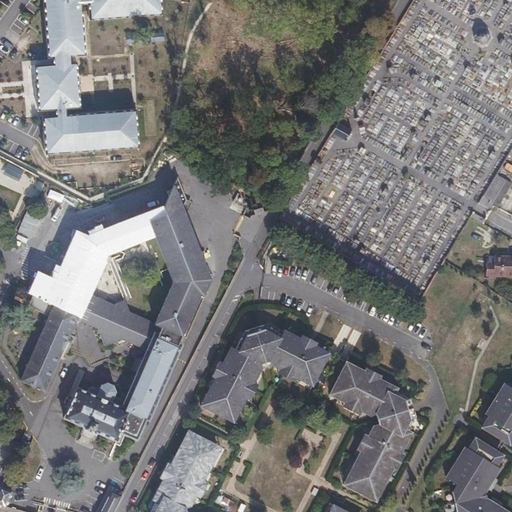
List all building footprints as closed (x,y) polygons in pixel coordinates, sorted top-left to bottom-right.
[(43,0),(47,57),(55,57),(55,66),(36,68),(39,110),(57,109),(58,117),(45,118),(47,154),(139,148),(136,112),(67,116),(66,109),(81,108),(78,65),(72,65),(71,56),(86,55),(83,5),(90,4),(91,19),(162,15),(160,0),(43,0)] [(489,34),(490,32),(483,28),(482,30),(479,29),(474,36),(477,38),(476,40),(483,44),(484,42),(487,44),(491,36),(489,34)] [(488,203),(494,206),(496,207),(510,183),(497,175),(484,196),(490,200),(488,203)] [(145,222),(131,226),(149,236),(155,234),(156,239),(205,267),(205,264),(200,262),(202,257),(200,252),(195,249),(197,244),(196,241),(191,238),(193,233),(191,229),(186,226),(188,222),(186,216),(183,215),(190,201),(180,177),(173,191),(169,192),(171,196),(164,210),(144,218),(145,222)] [(479,203),(491,210),(494,206),(488,203),(490,200),(484,196),(483,196),(479,203)] [(471,216),(475,219),(483,224),(486,219),(473,212),(471,216)] [(144,218),(126,224),(131,226),(145,222),(144,218)] [(282,221),(278,228),(283,230),(287,224),(282,221)] [(131,226),(126,224),(89,238),(85,242),(78,246),(78,248),(131,226)] [(472,224),(470,230),(483,234),(484,228),(472,224)] [(204,273),(206,267),(205,267),(156,239),(172,282),(173,285),(155,324),(130,313),(126,300),(113,305),(88,294),(106,253),(149,236),(131,226),(78,248),(74,256),(58,290),(50,287),(38,292),(35,291),(28,306),(49,316),(20,378),(45,389),(76,319),(92,326),(95,334),(103,338),(106,347),(114,343),(121,346),(130,343),(145,350),(125,395),(120,406),(111,402),(114,396),(116,392),(114,385),(107,382),(100,385),(97,388),(92,386),(88,387),(86,391),(76,386),(62,418),(85,427),(84,430),(94,435),(96,432),(117,441),(122,430),(126,431),(125,433),(137,439),(146,419),(148,420),(175,361),(172,360),(173,357),(177,358),(182,345),(179,344),(183,336),(188,324),(207,283),(210,284),(211,281),(210,276),(204,273)] [(85,242),(89,238),(79,233),(57,279),(31,289),(35,291),(38,292),(50,287),(58,290),(74,256),(78,248),(78,246),(85,242)] [(511,274),(511,253),(495,253),(495,262),(487,262),(487,274),(511,274)] [(186,338),(210,284),(207,283),(188,324),(183,336),(186,338)] [(314,381),(327,355),(319,351),(320,348),(314,345),(307,341),(309,338),(301,334),(299,337),(287,331),(285,335),(281,333),(269,327),(268,330),(263,328),(263,324),(245,329),(247,334),(245,337),(241,336),(235,347),(234,351),(230,349),(223,362),(220,360),(216,367),(219,369),(215,377),(205,396),(208,398),(204,406),(231,419),(235,411),(238,413),(247,395),(254,381),(262,366),(261,364),(260,361),(270,358),(271,361),(272,364),(280,368),(296,376),(304,380),(306,377),(314,381)] [(382,481),(386,483),(394,467),(401,453),(403,449),(399,447),(409,430),(416,416),(412,414),(410,414),(407,405),(410,404),(411,401),(411,400),(397,392),(379,382),(380,379),(366,372),(356,366),(354,369),(346,365),(333,391),(341,395),(339,398),(346,402),(362,411),(363,411),(365,408),(374,413),(376,414),(378,414),(380,416),(381,419),(381,421),(379,422),(380,424),(379,425),(373,435),(370,434),(368,437),(361,450),(353,466),(356,468),(352,477),(347,485),(373,499),(382,481)] [(294,380),(296,376),(280,368),(278,371),(294,380)] [(368,369),(366,372),(380,379),(382,376),(368,369)] [(399,389),(380,379),(379,382),(397,392),(399,389)] [(258,383),(254,381),(247,395),(251,397),(258,383)] [(511,387),(505,383),(485,414),(489,416),(493,418),(486,430),(507,443),(511,434),(511,387)] [(120,406),(125,395),(121,394),(119,398),(114,396),(111,402),(120,406)] [(416,416),(411,401),(410,404),(407,405),(410,414),(412,414),(416,416)] [(360,414),(362,411),(346,402),(344,406),(360,414)] [(482,428),(486,430),(493,418),(489,416),(482,428)] [(375,425),(370,434),(373,435),(379,425),(375,425)] [(182,449),(192,430),(189,428),(179,447),(182,449)] [(218,443),(192,430),(182,449),(179,447),(171,463),(164,476),(163,479),(167,481),(157,499),(151,511),(183,511),(183,509),(184,507),(186,506),(186,504),(192,494),(195,496),(197,492),(204,479),(211,464),(208,462),(218,443)] [(412,432),(409,430),(399,447),(403,449),(412,432)] [(358,448),(361,450),(368,437),(365,435),(358,448)] [(0,460),(11,465),(20,445),(0,436),(0,460)] [(472,452),(479,441),(475,438),(469,450),(472,452)] [(494,465),(500,454),(479,441),(472,452),(469,450),(465,448),(447,477),(457,484),(456,486),(457,491),(462,511),(509,511),(501,507),(504,503),(500,501),(498,505),(491,500),(487,498),(483,499),(482,493),(486,492),(488,488),(493,481),(496,483),(498,480),(495,478),(500,469),(497,467),(494,465)] [(221,445),(218,443),(208,462),(211,464),(221,445)] [(401,453),(394,467),(398,469),(405,456),(401,453)] [(504,456),(500,454),(494,465),(497,467),(504,456)] [(164,476),(171,463),(167,461),(161,474),(164,476)] [(167,481),(163,479),(153,497),(157,499),(167,481)] [(207,481),(204,479),(197,492),(200,494),(207,481)] [(376,501),(386,483),(382,481),(373,499),(376,501)] [(0,486),(0,505),(5,507),(11,491),(0,486)] [(112,511),(121,495),(110,490),(99,511),(112,511)] [(458,511),(462,511),(457,491),(453,492),(458,511)] [(191,503),(195,496),(192,494),(186,504),(191,503)] [(494,496),(491,500),(498,505),(500,501),(494,496)]
